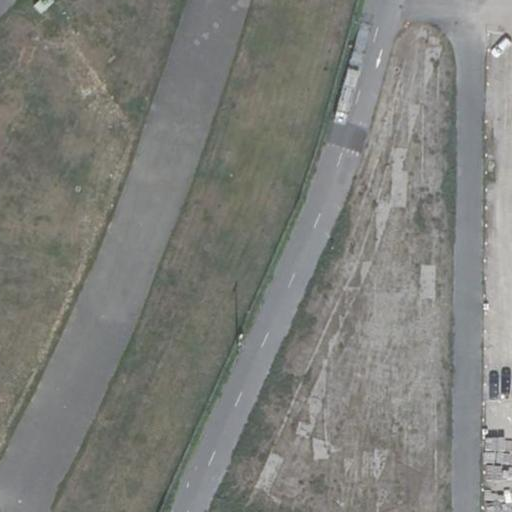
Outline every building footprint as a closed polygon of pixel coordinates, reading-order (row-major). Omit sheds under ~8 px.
[(54,1),(53,0),(37,0),(34,4),(42,11),(54,1)] [(155,110),(183,0),(80,0),(77,11),(128,24),(109,99),(155,110)] [(249,0),(216,152),(256,161),(263,130),(311,140),(324,80),(288,72),(302,8),(319,11),(321,0),(249,0)] [(318,28),(345,34),(347,22),(320,16),(318,28)] [(70,322),(138,126),(88,109),(20,305),(70,322)] [(149,302),(199,319),(248,179),(198,161),(149,302)] [(459,194),(466,170),(436,162),(429,185),(459,194)] [(284,171),(275,198),(286,201),(294,175),(284,171)] [(111,417),(160,435),(179,387),(129,368),(111,417)] [(179,432),(190,405),(179,400),(167,427),(179,432)] [(302,511),(340,511),(378,414),(345,401),(302,511)] [(70,511),(97,511),(76,501),(70,511)]
